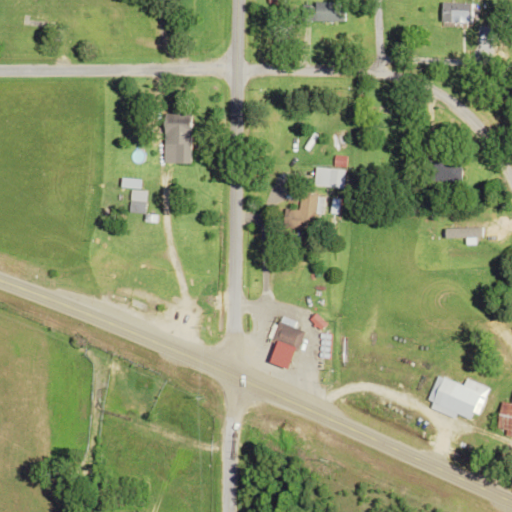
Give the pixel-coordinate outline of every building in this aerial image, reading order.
[(312,22),(348,22),(348,3),(312,3),(312,22)] [(195,115),(168,115),(167,164),(194,164),(195,115)] [(463,182),(463,163),(427,163),(427,182),(463,182)] [(331,189),(346,189),(347,171),(332,170),(331,189)] [(286,210),(286,231),(316,232),(317,195),(301,195),(301,211),(286,210)] [(479,235),(450,235),(450,246),(479,246),(479,235)] [(94,274),(116,282),(122,263),(100,255),(94,274)] [(158,298),(166,272),(141,264),(132,290),(158,298)] [(280,324),(274,343),(281,345),(276,360),(293,366),(305,332),(280,324)] [(484,350),(485,336),(471,336),(470,350),(484,350)] [(124,390),(130,374),(112,368),(106,383),(124,390)] [(490,386),(448,372),(446,378),(426,371),(417,398),(431,403),(429,409),(477,425),(490,386)] [(511,403),(502,403),(500,435),(511,435),(511,403)]
